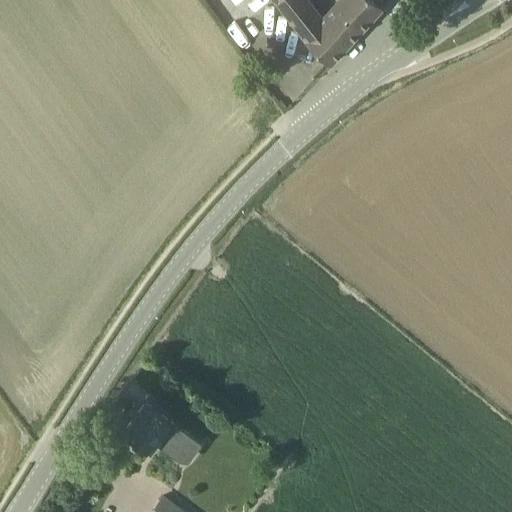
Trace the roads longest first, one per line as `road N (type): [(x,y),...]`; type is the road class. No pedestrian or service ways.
road 1 (tertiary): [(18,511),(124,340),(214,219),(335,111)]
road 2 (unclassified): [(335,111),(404,0)]
